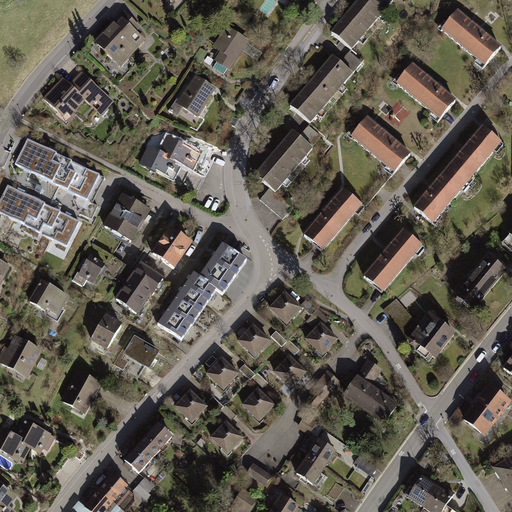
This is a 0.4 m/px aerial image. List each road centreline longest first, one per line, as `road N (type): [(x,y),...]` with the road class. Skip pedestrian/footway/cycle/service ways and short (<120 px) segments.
road 1 (residential): [(60,511),(282,258)]
road 2 (residential): [(329,291),(351,253),(511,69)]
road 3 (residential): [(255,234),(239,169),(251,122),(338,0)]
road 4 (residential): [(0,144),(56,55),(109,0)]
road 5 (residential): [(329,291),(386,345),(432,417)]
road 6 (tertiary): [(432,417),(511,314)]
